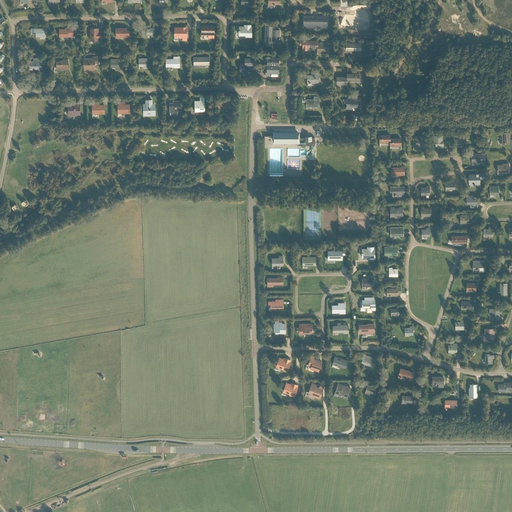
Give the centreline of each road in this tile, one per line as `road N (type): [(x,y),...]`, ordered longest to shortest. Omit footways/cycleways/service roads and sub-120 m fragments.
road 1 (unclassified): [(258,450),(255,87)]
road 2 (secondary): [(0,440),(258,450)]
road 3 (secondary): [(511,448),(358,450)]
